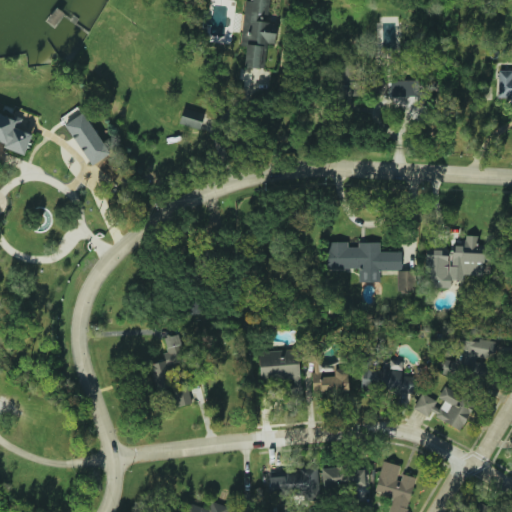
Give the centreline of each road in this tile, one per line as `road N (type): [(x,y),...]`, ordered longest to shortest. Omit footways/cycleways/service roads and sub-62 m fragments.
road 1 (residential): [(101,511),(112,457),(75,316),(88,282),(129,237),(211,186),(299,163),(511,168)]
road 2 (residential): [(0,442),(33,460),(76,465),(377,422),(431,433),(511,476)]
road 3 (residential): [(436,511),(511,394)]
